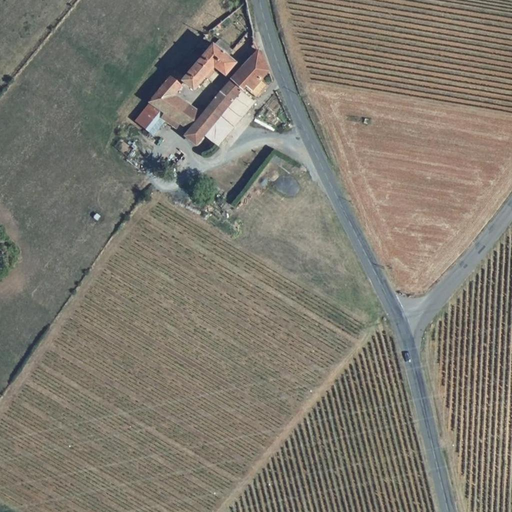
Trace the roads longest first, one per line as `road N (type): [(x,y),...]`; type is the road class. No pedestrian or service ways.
road 1 (secondary): [(259,0),(310,140),(401,325)]
road 2 (track): [(220,511),(372,329),(401,325)]
road 3 (secondary): [(401,325),(449,511)]
road 4 (unclassified): [(401,325),(434,304),(511,210)]
